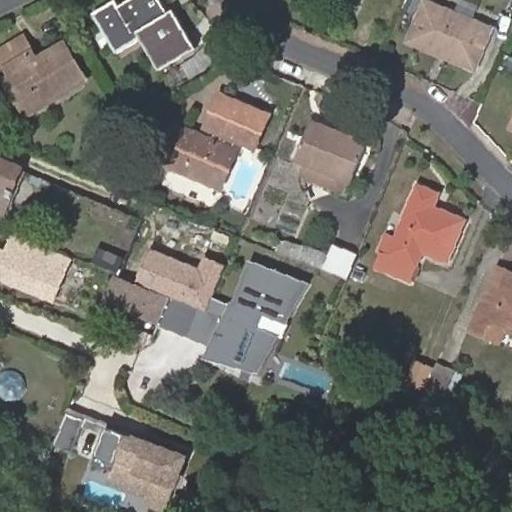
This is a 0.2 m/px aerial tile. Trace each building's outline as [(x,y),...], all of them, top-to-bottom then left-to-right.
[(157,10),(162,7),(158,0),(120,0),(116,3),(114,0),(108,0),(90,10),(112,47),(136,33),(157,68),(194,47),(172,9),(166,12),(160,15),(157,10)] [(494,25),(432,0),(426,0),(412,39),(479,66),(494,25)] [(166,12),(162,7),(157,10),(160,15),(166,12)] [(27,85),(36,101),(78,76),(60,44),(33,60),(20,37),(0,47),(0,64),(1,65),(7,62),(13,72),(6,76),(15,92),(27,85)] [(198,50),(174,64),(184,83),(205,71),(223,49),(208,39),(202,47),(198,50)] [(24,107),(36,101),(27,85),(15,92),(24,107)] [(185,128),(169,169),(219,186),(235,146),(226,143),(229,134),(254,143),(266,110),(217,92),(205,124),(219,130),(215,139),(185,128)] [(306,159),(351,176),(365,141),(339,132),(340,128),(309,115),(294,154),(306,159)] [(147,161),(169,169),(185,128),(165,120),(147,161)] [(0,206),(3,208),(19,166),(0,158),(0,206)] [(351,176),(306,159),(304,164),(303,172),(346,188),(351,176)] [(418,183),(389,253),(379,249),(372,265),(413,280),(419,266),(416,265),(423,248),(447,257),(463,216),(432,203),(437,191),(418,183)] [(12,254),(18,238),(11,236),(5,251),(12,254)] [(0,272),(51,295),(67,258),(18,238),(12,254),(5,251),(0,248),(0,272)] [(355,255),(332,245),(322,269),(345,278),(355,255)] [(136,272),(206,301),(215,277),(146,249),(136,272)] [(229,305),(224,317),(203,308),(196,306),(187,329),(215,340),(206,361),(248,378),(259,349),(266,352),(273,333),(288,339),(293,324),(279,318),(286,302),(292,305),(302,282),(253,262),(235,307),(229,305)] [(499,303),(511,274),(499,269),(487,297),(499,303)] [(153,320),(164,292),(133,280),(112,271),(110,276),(148,290),(140,308),(147,310),(145,317),(153,320)] [(133,280),(164,292),(203,308),(206,301),(136,272),(133,280)] [(492,321),(504,326),(511,328),(511,273),(511,274),(499,303),(487,297),(474,330),(487,335),(492,321)] [(101,299),(145,317),(147,310),(140,308),(148,290),(110,276),(101,299)] [(487,335),(499,340),(504,326),(492,321),(487,335)] [(435,363),(424,388),(443,396),(448,384),(454,371),(435,363)] [(455,387),(448,384),(443,396),(450,398),(455,387)] [(68,455),(81,422),(62,416),(50,448),(68,455)] [(167,504),(183,460),(142,445),(140,451),(127,446),(129,440),(103,431),(89,467),(108,474),(106,480),(126,487),(126,489),(167,504)] [(140,451),(142,445),(129,440),(127,446),(140,451)]
